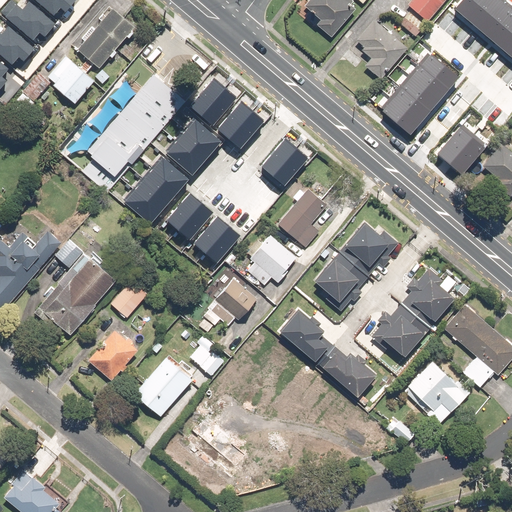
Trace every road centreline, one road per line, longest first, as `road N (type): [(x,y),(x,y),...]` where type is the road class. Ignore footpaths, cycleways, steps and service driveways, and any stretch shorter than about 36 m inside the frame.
road 1 (secondary): [(232,30),(511,271)]
road 2 (residential): [(289,511),(464,464),(511,434)]
road 3 (residential): [(0,368),(167,511)]
